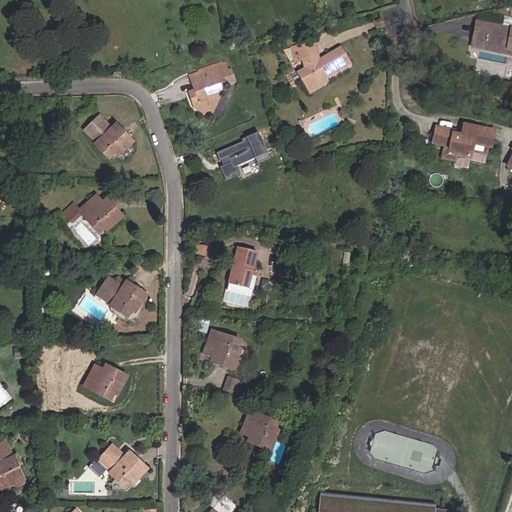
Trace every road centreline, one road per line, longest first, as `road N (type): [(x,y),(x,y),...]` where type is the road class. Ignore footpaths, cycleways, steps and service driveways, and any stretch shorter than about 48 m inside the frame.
road 1 (residential): [(171,511),(179,195),(169,139),(150,98),(110,82),(0,87)]
road 2 (unclassified): [(395,70),(407,115),(498,125),(507,133),(504,192),(511,200)]
